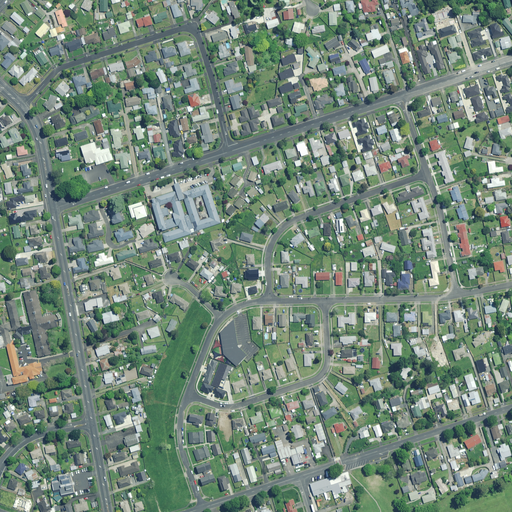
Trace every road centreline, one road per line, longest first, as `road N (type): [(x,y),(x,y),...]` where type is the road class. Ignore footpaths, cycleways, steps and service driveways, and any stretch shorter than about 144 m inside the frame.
road 1 (residential): [(229,151),(191,27),(58,68),(21,107)]
road 2 (residential): [(269,301),(269,250),(286,225),(427,173)]
road 3 (unclassified): [(298,476),(511,407)]
road 4 (secondary): [(92,423),(52,208)]
road 5 (residential): [(187,393),(230,407),(319,377),(327,363),(325,300)]
road 6 (residential): [(244,146),(401,95)]
road 7 (residential): [(97,194),(229,151)]
road 8 (residential): [(325,300),(456,294)]
road 9 (residential): [(456,294),(427,173)]
